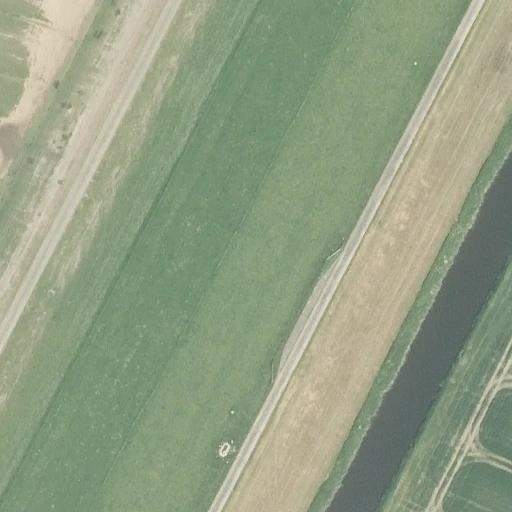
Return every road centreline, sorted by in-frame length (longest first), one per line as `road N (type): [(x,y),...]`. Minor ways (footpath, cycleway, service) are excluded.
road 1 (track): [(478,0),(215,511)]
road 2 (track): [(0,339),(174,0)]
